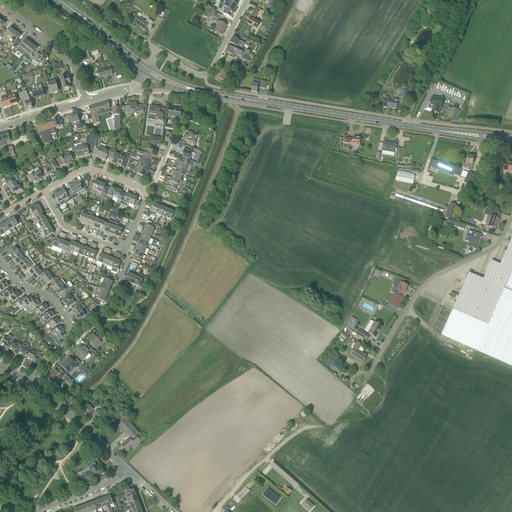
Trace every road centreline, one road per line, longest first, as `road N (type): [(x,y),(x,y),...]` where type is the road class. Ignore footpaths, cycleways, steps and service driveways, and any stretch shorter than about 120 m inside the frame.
road 1 (secondary): [(511,141),(197,90),(146,70)]
road 2 (unclassified): [(365,380),(421,288),(490,250),(511,216)]
road 3 (track): [(409,126),(471,0)]
road 4 (unclassified): [(158,51),(193,73),(210,69),(247,0)]
road 5 (residential): [(85,100),(68,56),(0,2)]
road 6 (residential): [(126,468),(27,380)]
road 7 (residential): [(214,511),(303,425)]
